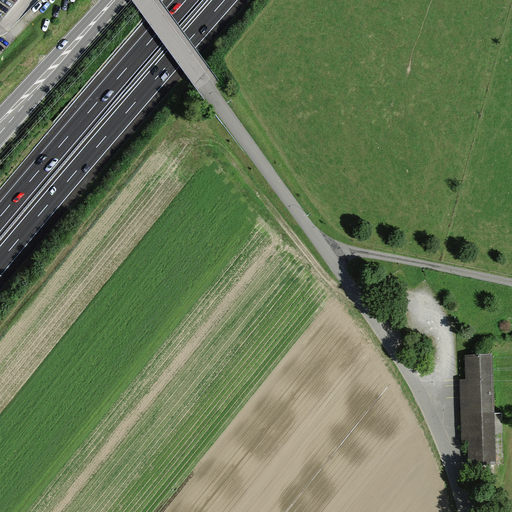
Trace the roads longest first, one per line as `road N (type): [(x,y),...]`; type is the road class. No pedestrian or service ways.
road 1 (motorway): [(0,261),(224,0)]
road 2 (residential): [(143,0),(330,258)]
road 3 (residential): [(330,258),(406,369),(465,511)]
road 4 (motorway): [(186,0),(0,216)]
road 5 (residential): [(330,258),(364,252),(511,282)]
road 6 (primary): [(0,139),(119,0)]
road 7 (primary): [(107,0),(0,113)]
